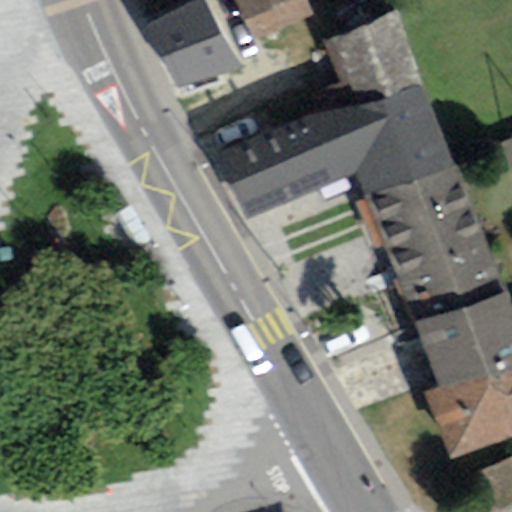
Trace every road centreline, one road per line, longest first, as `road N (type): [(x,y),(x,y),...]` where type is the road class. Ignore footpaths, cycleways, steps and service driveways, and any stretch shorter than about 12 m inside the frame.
road 1 (secondary): [(326,445),(107,67),(77,0)]
road 2 (residential): [(145,511),(326,445)]
road 3 (residential): [(71,0),(0,121)]
